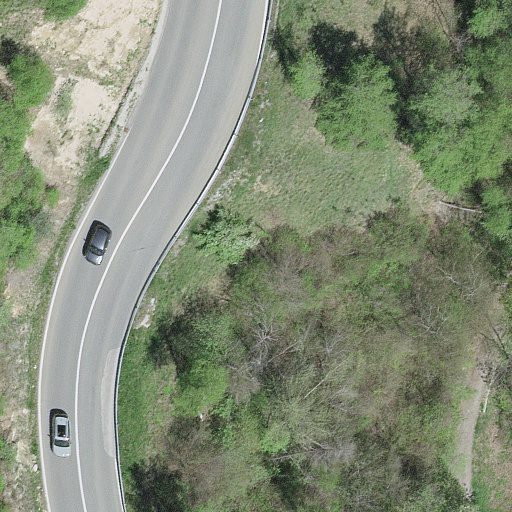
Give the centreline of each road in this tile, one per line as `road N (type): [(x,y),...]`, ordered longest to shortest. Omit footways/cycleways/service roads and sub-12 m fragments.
road 1 (secondary): [(220,0),(198,92),(85,325),(75,393),(87,511)]
road 2 (track): [(511,261),(481,335),(459,422),(460,511)]
